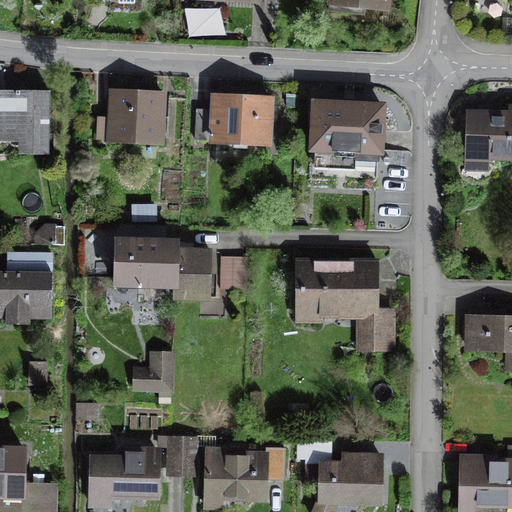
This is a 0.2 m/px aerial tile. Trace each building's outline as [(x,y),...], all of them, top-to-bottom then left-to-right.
[(388,0),(330,0),(330,13),(389,14),(388,0)] [(112,117),(97,117),(97,142),(116,142),(163,142),(163,117),(173,117),(173,97),(163,97),(163,92),(112,93),(112,117)] [(15,93),(15,109),(0,109),(0,138),(15,139),(15,144),(54,143),(54,93),(15,93)] [(272,97),(213,97),(213,113),(196,113),(196,139),(218,138),(218,143),(267,143),(267,130),(272,130),(272,97)] [(379,158),(379,146),(382,146),(382,101),(315,101),(315,146),(356,146),(356,158),(379,158)] [(511,157),(511,105),(509,105),(509,111),(464,111),(464,158),(511,157)] [(65,242),(64,226),(37,227),(37,243),(65,242)] [(176,283),(176,251),(169,251),(169,241),(115,241),(115,260),(115,283),(176,283)] [(21,250),(21,272),(0,271),(0,316),(22,316),(54,316),(54,250),(21,250)] [(214,250),(176,251),(177,296),(214,295),(214,250)] [(372,259),(298,260),(298,299),(298,319),(318,319),(318,316),(373,315),(373,349),(395,348),(395,312),(372,312),(372,259)] [(511,352),(511,314),(507,315),(507,309),(506,309),(506,304),(489,304),(490,309),(465,310),(466,347),(498,346),(499,353),(511,352)] [(153,370),(136,370),(136,387),(153,387),(173,387),(173,350),(153,350),(153,370)] [(51,363),(32,362),(31,381),(37,382),(37,389),(50,389),(51,363)] [(184,474),(184,437),(170,437),(169,474),(184,474)] [(184,437),(184,474),(195,474),(195,437),(184,437)] [(5,487),(23,487),(23,511),(56,511),(56,479),(24,479),(24,444),(0,443),(0,492),(5,492),(5,487)] [(207,450),(207,490),(245,490),(245,496),(268,496),(268,490),(267,472),(288,472),(288,445),(261,445),(261,449),(207,450)] [(127,454),(92,455),(92,486),(127,485),(127,492),(158,492),(158,449),(127,449),(127,454)] [(340,459),(321,459),(321,497),(340,497),(382,497),(382,454),(340,454),(340,459)] [(511,455),(459,455),(459,502),(511,501),(511,455)]
